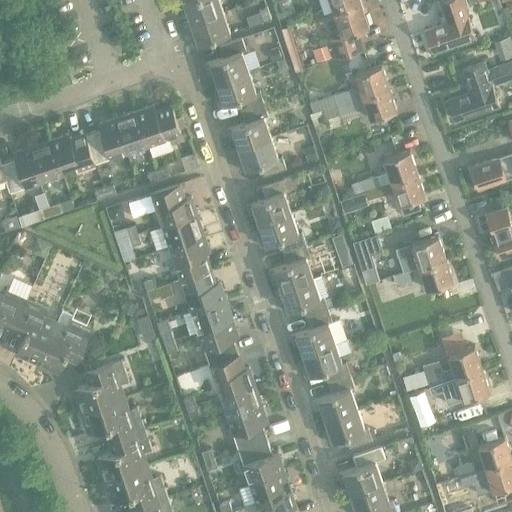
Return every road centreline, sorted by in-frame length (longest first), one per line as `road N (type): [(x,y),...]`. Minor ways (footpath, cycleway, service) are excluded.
road 1 (residential): [(332,511),(184,69),(171,65)]
road 2 (residential): [(511,363),(391,0)]
road 3 (residential): [(80,511),(57,452),(0,375)]
